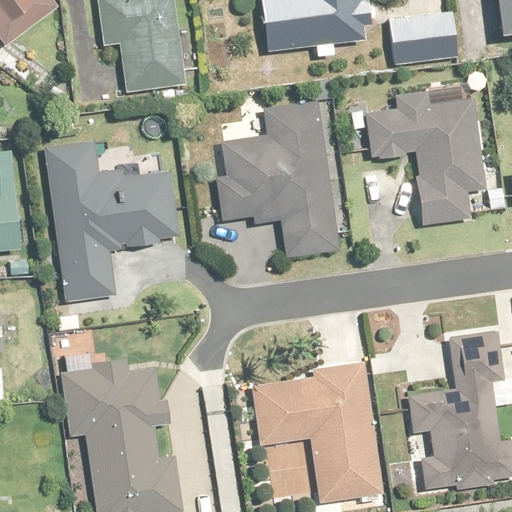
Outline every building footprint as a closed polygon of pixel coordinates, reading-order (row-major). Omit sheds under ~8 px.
[(7,0),(0,0),(0,41),(25,24),(7,0)] [(327,0),(276,0),(277,5),(227,8),(231,75),(333,70),(329,2),(328,2),(327,0)] [(511,0),(459,0),(465,54),(511,49),(511,0)] [(69,68),(89,67),(93,112),(149,107),(144,55),(143,55),(141,8),(63,13),(69,68)] [(421,36),(353,40),(356,87),(424,83),(421,36)] [(338,182),(377,177),(389,247),(469,232),(443,106),(365,116),(368,128),(331,133),(338,182)] [(293,119),(230,128),(235,161),(181,163),(184,247),(247,245),(251,277),(315,268),(293,119)] [(511,160),(504,161),(505,191),(479,194),(483,231),(511,227),(511,160)] [(65,165),(8,169),(20,320),(77,316),(74,273),(145,266),(138,189),(68,196),(65,165)] [(419,402),(371,407),(377,454),(391,453),(395,507),(472,501),(467,437),(466,437),(463,412),(473,411),(466,357),(414,364),(419,402)] [(511,357),(503,359),(507,408),(511,407),(511,357)] [(34,459),(55,458),(58,511),(142,511),(134,378),(50,384),(50,395),(30,397),(34,459)] [(346,511),(340,441),(339,441),(334,392),(215,404),(221,469),(275,463),(279,511),(346,511)]
